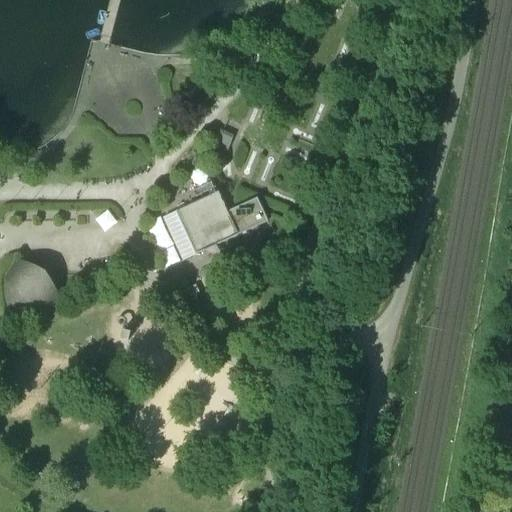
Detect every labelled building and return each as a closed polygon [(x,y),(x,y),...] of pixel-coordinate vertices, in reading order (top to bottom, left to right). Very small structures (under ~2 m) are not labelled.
[(234,130),(222,124),(213,141),(225,147),(234,130)] [(218,194),(174,213),(192,255),(266,223),(255,199),(226,211),(218,194)] [(257,242),(235,253),(246,274),(267,263),(257,242)] [(28,260),(16,259),(4,279),(6,304),(20,313),(41,313),(60,300),(58,288),(44,266),(28,260)] [(511,457),(499,453),(489,485),(511,491),(511,457)]
